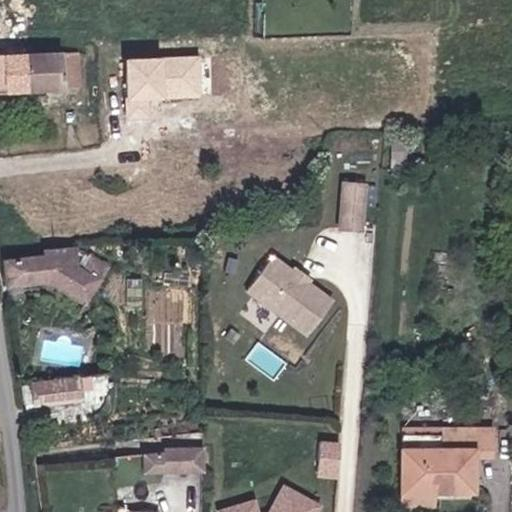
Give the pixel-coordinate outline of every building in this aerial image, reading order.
[(61,51),(0,55),(0,89),(64,85),(61,51)] [(394,138),(394,151),(404,150),(404,138),(394,138)] [(119,147),(121,173),(182,170),(181,144),(119,147)] [(364,227),(366,179),(339,177),(336,226),(364,227)] [(47,253),(6,257),(10,284),(49,280),(86,302),(109,265),(93,253),(84,267),(80,266),(80,248),(47,249),(47,253)] [(310,335),(337,294),(271,250),(243,290),(310,335)] [(64,380),(66,403),(85,401),(83,378),(64,380)] [(38,406),(66,403),(64,380),(36,383),(38,406)] [(494,425),(403,426),(404,505),(434,505),(434,493),(479,492),(479,459),(494,459),(494,425)] [(318,437),(316,474),(338,475),(341,438),(318,437)] [(202,468),(203,441),(165,440),(165,467),(202,468)] [(265,511),(236,499),(230,511),(316,511),(322,500),(280,480),(265,511)]
